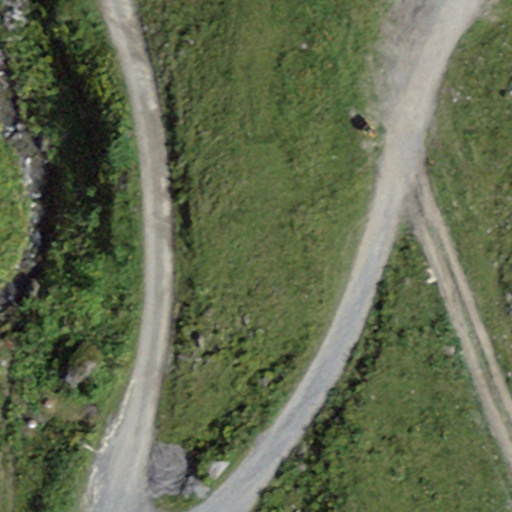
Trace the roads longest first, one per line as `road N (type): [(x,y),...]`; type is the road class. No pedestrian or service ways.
road 1 (track): [(464,0),(433,63),(347,329),(301,416),(226,511)]
road 2 (track): [(116,511),(148,367),(161,255),(144,95),(114,0)]
